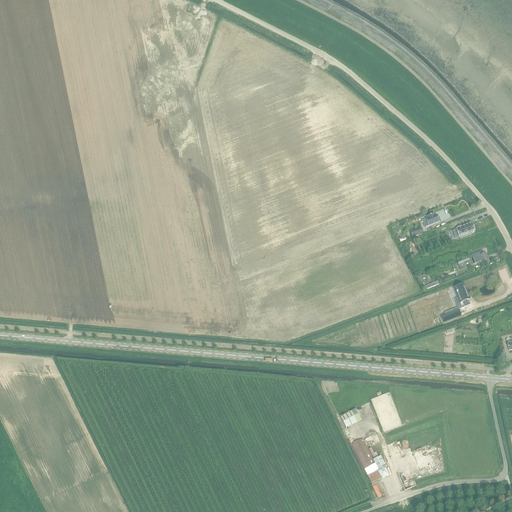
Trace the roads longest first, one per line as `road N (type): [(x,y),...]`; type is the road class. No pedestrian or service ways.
road 1 (secondary): [(488,378),(0,336)]
road 2 (unclassified): [(511,250),(486,204),(414,127),(327,56),(219,0)]
road 3 (unclassified): [(364,511),(439,485),(504,475),(488,378)]
